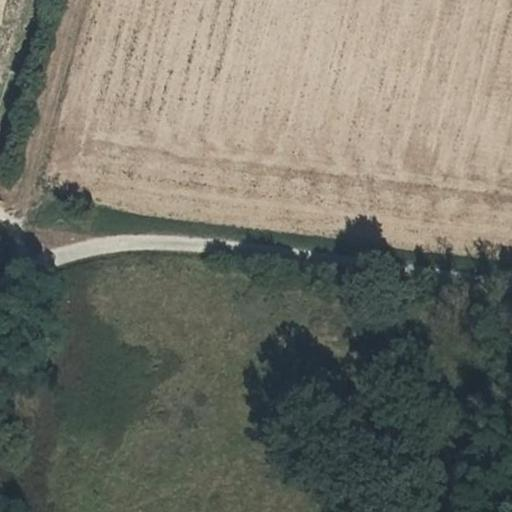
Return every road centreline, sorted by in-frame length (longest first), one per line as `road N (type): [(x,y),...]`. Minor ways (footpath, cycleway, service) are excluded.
road 1 (unclassified): [(26,256),(143,239),(511,289)]
road 2 (track): [(11,221),(78,0)]
